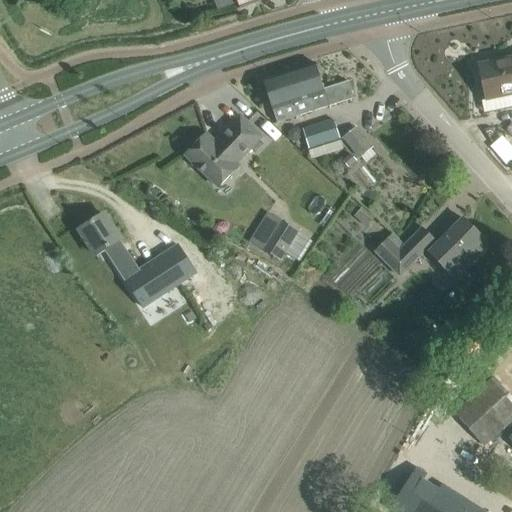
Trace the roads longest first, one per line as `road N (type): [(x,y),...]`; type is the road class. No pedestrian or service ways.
road 1 (unclassified): [(511,194),(353,19)]
road 2 (primary): [(211,58),(129,74),(9,121)]
road 3 (primary): [(22,151),(145,98),(211,58)]
road 4 (primary): [(353,19),(211,58)]
